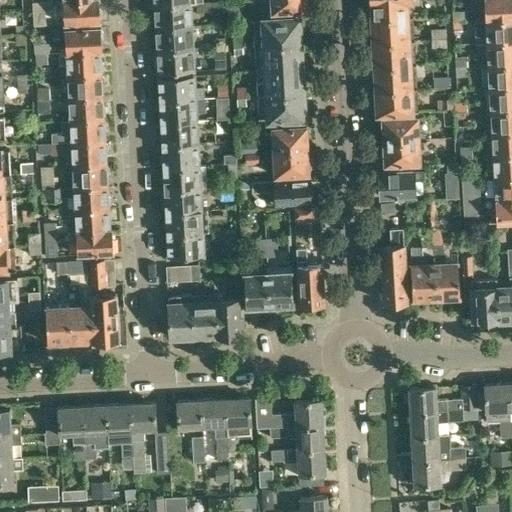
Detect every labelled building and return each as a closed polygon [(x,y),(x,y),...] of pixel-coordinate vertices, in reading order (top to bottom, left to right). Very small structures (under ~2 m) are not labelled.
[(99,0),(67,0),(64,0),(65,23),(101,21),(99,0)] [(197,0),(198,11),(211,10),(210,0),(197,0)] [(304,0),(272,0),(273,11),(305,9),(304,0)] [(370,0),(371,17),(408,15),(407,1),(412,0),(370,0)] [(511,0),(484,0),(485,18),(511,17),(511,0)] [(46,24),(45,1),(32,2),(34,25),(46,24)] [(190,2),(155,3),(156,26),(192,24),(190,2)] [(229,17),(239,17),(239,5),(229,5),(229,17)] [(452,11),(452,20),(465,19),(464,10),(452,11)] [(408,15),(371,17),(373,40),(409,39),(408,15)] [(255,19),(257,44),(300,42),(299,17),(273,18),(255,19)] [(511,17),(485,18),(487,41),(511,40),(511,17)] [(24,23),(12,24),(13,33),(15,33),(15,34),(25,34),(24,23)] [(192,24),(156,26),(157,48),(193,46),(192,24)] [(66,29),(67,53),(101,50),(103,50),(102,27),(66,29)] [(431,28),(431,37),(446,37),(446,28),(431,28)] [(25,34),(15,34),(16,42),(26,42),(25,34)] [(215,36),(215,45),(224,45),(224,35),(215,36)] [(242,36),(233,36),(234,46),(243,45),(242,36)] [(446,37),(431,37),(431,48),(447,47),(446,37)] [(374,62),(374,65),(410,63),(409,39),(373,40),(373,51),(371,53),(371,60),(374,62)] [(511,40),(487,41),(488,64),(511,63),(511,40)] [(34,42),(34,53),(36,53),(36,55),(50,54),(49,42),(34,42)] [(300,42),(257,44),(258,70),(302,67),(300,42)] [(243,45),(234,46),(234,55),(243,55),(243,45)] [(193,46),(157,48),(158,55),(159,71),(194,69),(193,46)] [(101,50),(67,53),(68,76),(102,74),(101,50)] [(50,54),(36,55),(36,63),(48,62),(47,54),(50,54)] [(455,56),(455,66),(467,65),(467,55),(455,56)] [(410,63),(374,65),(375,88),(412,86),(410,63)] [(511,63),(488,64),(489,87),(511,85),(511,63)] [(467,65),(455,66),(456,76),(468,75),(467,65)] [(302,67),(258,70),(260,95),(303,92),(302,67)] [(27,73),(9,74),(10,84),(27,83),(27,73)] [(102,74),(68,76),(69,97),(103,95),(102,74)] [(160,92),(160,99),(204,96),(204,86),(195,87),(195,74),(159,76),(160,92)] [(433,76),(434,86),(448,86),(448,75),(433,76)] [(27,83),(10,84),(18,84),(18,92),(28,91),(27,83)] [(218,93),(228,93),(227,83),(218,83),(218,93)] [(511,85),(489,87),(490,109),(511,108),(511,85)] [(412,86),(375,88),(377,113),(413,111),(412,86)] [(37,88),(38,99),(50,98),(49,87),(37,88)] [(245,87),(236,87),(237,96),(246,96),(245,87)] [(303,92),(260,95),(261,120),(273,119),(305,117),(303,92)] [(103,95),(69,97),(71,120),(105,118),(103,95)] [(225,95),(215,96),(215,109),(229,108),(228,96),(225,96),(225,95)] [(204,96),(160,99),(161,120),(197,119),(197,111),(205,111),(204,96)] [(246,96),(237,96),(237,105),(246,105),(246,96)] [(450,106),(450,96),(441,97),(442,106),(450,106)] [(50,98),(38,99),(38,113),(51,112),(50,98)] [(454,111),(456,111),(466,111),(466,100),(454,101),(454,111)] [(511,108),(490,109),(491,132),(511,130),(511,108)] [(384,117),(385,140),(418,138),(417,115),(384,117)] [(105,118),(71,120),(72,142),(106,140),(105,118)] [(197,119),(161,120),(163,142),(198,140),(197,119)] [(274,126),(275,151),(308,149),(307,124),(274,126)] [(511,130),(491,132),(492,153),(511,152),(511,130)] [(418,138),(385,140),(386,162),(419,161),(418,138)] [(106,140),(72,142),(73,165),(107,163),(106,140)] [(198,140),(163,142),(164,165),(199,163),(198,140)] [(242,152),(245,152),(258,152),(258,142),(241,142),(242,152)] [(51,152),(51,143),(38,144),(38,153),(51,152)] [(459,146),(460,155),(472,154),(471,145),(459,146)] [(308,149),(275,151),(276,174),(310,172),(308,149)] [(226,162),(235,162),(235,152),(223,153),(223,162),(226,162)] [(259,163),(258,152),(245,152),(246,163),(259,163)] [(511,152),(492,153),(494,176),(511,175),(511,152)] [(472,154),(460,155),(460,166),(473,166),(472,154)] [(447,170),(457,170),(457,160),(455,160),(446,161),(447,170)] [(21,162),(21,172),(34,171),(33,161),(21,162)] [(107,163),(73,165),(74,186),(108,185),(107,163)] [(199,163),(164,165),(165,187),(201,185),(201,187),(207,187),(207,175),(200,175),(199,163)] [(424,168),(408,169),(380,170),(381,196),(416,194),(415,179),(425,178),(424,168)] [(34,171),(21,172),(22,183),(34,183),(34,171)] [(511,175),(494,176),(495,198),(511,197),(511,175)] [(41,178),(42,188),(54,187),(53,177),(41,178)] [(310,177),(276,179),(261,180),(262,189),(277,188),(277,202),(293,202),(311,201),(310,177)] [(108,185),(74,186),(75,209),(109,207),(109,190),(108,185)] [(201,185),(165,187),(166,210),(202,208),(201,187),(201,185)] [(234,196),(233,185),(224,185),(225,196),(234,196)] [(42,201),(61,201),(60,187),(54,187),(42,188),(42,198),(42,201)] [(462,191),(462,200),(474,200),(474,190),(462,191)] [(511,197),(495,198),(496,222),(511,221),(511,197)] [(474,200),(462,200),(463,212),(475,211),(474,200)] [(314,205),(294,206),(294,219),(314,218),(314,205)] [(68,231),(111,229),(109,207),(75,209),(77,231),(68,231)] [(202,208),(166,210),(167,232),(203,230),(203,231),(209,231),(208,208),(202,208)] [(23,220),(36,220),(36,209),(23,209),(23,220)] [(44,222),(44,233),(56,232),(56,221),(44,222)] [(391,242),(381,243),(384,300),(407,299),(404,247),(404,242),(403,225),(390,226),(391,242)] [(410,246),(410,262),(412,296),(437,295),(433,244),(432,227),(421,228),(422,246),(410,246)] [(441,227),(432,227),(433,244),(442,243),(441,227)] [(111,229),(68,231),(69,242),(77,241),(78,254),(113,252),(112,229),(111,229)] [(226,230),(227,252),(237,251),(236,229),(226,230)] [(203,230),(167,232),(169,256),(199,254),(204,254),(203,231),(203,230)] [(56,232),(44,233),(45,256),(57,256),(56,232)] [(28,233),(29,244),(41,244),(41,233),(28,233)] [(277,256),(276,239),(265,239),(266,256),(277,256)] [(442,243),(433,244),(437,295),(460,294),(459,260),(443,260),(442,243)] [(41,244),(29,244),(29,254),(41,254),(41,244)] [(7,245),(0,245),(0,268),(12,268),(11,245),(7,245)] [(510,285),(498,285),(499,319),(511,318),(511,247),(507,248),(509,276),(510,285)] [(462,255),(462,273),(471,273),(473,273),(472,259),(472,255),(462,255)] [(106,258),(90,259),(91,272),(92,284),(92,285),(106,285),(115,285),(114,258),(106,258)] [(299,258),(299,264),(301,294),(301,302),(324,301),(322,263),(308,263),(308,258),(299,258)] [(91,272),(90,259),(78,260),(79,272),(91,272)] [(68,272),(67,260),(56,261),(57,273),(68,272)] [(191,264),(190,264),(169,265),(170,281),(192,280),(191,264)] [(199,264),(191,264),(192,280),(200,279),(199,264)] [(293,269),(268,270),(271,304),(294,303),(293,269)] [(271,304),(268,270),(246,271),(247,305),(271,304)] [(0,276),(0,300),(11,300),(11,291),(19,290),(18,276),(13,276),(0,276)] [(471,278),(472,287),(474,321),(499,319),(498,285),(497,276),(471,278)] [(216,293),(218,334),(243,333),(241,297),(225,298),(225,293),(224,277),(214,277),(215,293),(216,293)] [(81,305),(70,305),(72,340),(88,339),(96,338),(94,304),(93,304),(92,293),(92,285),(92,284),(80,285),(81,305)] [(28,291),(29,299),(40,298),(40,291),(28,291)] [(116,292),(92,293),(93,304),(94,304),(96,338),(96,341),(100,341),(119,340),(116,292)] [(216,293),(215,293),(192,294),(195,335),(218,334),(216,293)] [(169,295),(169,301),(171,336),(195,335),(192,294),(188,294),(169,295)] [(40,298),(29,299),(29,309),(41,308),(40,298)] [(11,300),(0,300),(0,325),(16,324),(16,310),(12,310),(11,300)] [(49,323),(47,323),(47,332),(49,332),(50,341),(72,340),(70,305),(48,306),(49,323)] [(47,332),(47,323),(34,324),(34,332),(47,332)] [(16,324),(0,325),(0,353),(10,353),(10,351),(22,350),(21,325),(17,325),(16,324)] [(484,396),(485,411),(485,421),(499,420),(500,435),(510,435),(508,382),(483,384),(484,396)] [(409,387),(410,413),(477,408),(477,397),(476,384),(461,385),(461,398),(437,399),(436,386),(409,387)] [(251,396),(226,397),(229,450),(239,450),(238,434),(253,434),(251,396)] [(226,397),(202,398),(203,426),(215,425),(216,436),(217,458),(227,458),(228,458),(228,450),(229,450),(226,397)] [(256,397),(257,426),(324,422),(322,398),(303,399),(295,400),(296,412),(271,414),(270,401),(270,397),(256,397)] [(203,426),(202,398),(178,400),(178,410),(179,427),(203,426)] [(156,401),(131,402),(132,429),(132,439),(134,471),(146,470),(143,439),(144,439),(144,429),(157,428),(156,401)] [(131,402),(108,404),(109,431),(132,429),(131,402)] [(108,404),(83,405),(84,432),(86,458),(96,457),(96,441),(95,431),(109,431),(108,404)] [(83,405),(58,406),(59,430),(59,433),(74,432),(74,442),(73,442),(74,458),(86,458),(84,432),(83,405)] [(45,407),(46,431),(59,430),(58,406),(45,407)] [(477,408),(410,413),(411,436),(438,434),(438,421),(463,419),(478,418),(477,408)] [(0,433),(21,433),(20,422),(10,423),(10,409),(0,409),(0,433)] [(324,422),(257,426),(257,428),(270,427),(271,439),(297,437),(298,447),(298,448),(325,446),(324,427),(324,422)] [(59,430),(46,431),(47,443),(49,443),(60,443),(59,433),(59,430)] [(155,432),(158,471),(169,471),(167,431),(157,432),(155,432)] [(21,433),(0,433),(0,458),(23,457),(23,456),(12,456),(11,444),(21,443),(21,433)] [(438,434),(411,436),(413,460),(465,457),(464,446),(450,447),(449,433),(438,434)] [(194,461),(205,460),(203,435),(192,436),(194,461)] [(134,471),(132,439),(121,440),(122,456),(133,455),(134,471)] [(272,460),(288,459),(299,458),(300,484),(324,483),(324,471),(326,471),(325,446),(298,448),(298,447),(271,449),(272,460)] [(492,467),(511,465),(511,459),(511,450),(491,451),(492,467)] [(23,457),(0,458),(0,482),(13,481),(13,469),(23,468),(23,457)] [(465,457),(413,460),(413,467),(414,485),(441,483),(440,469),(466,468),(465,457)] [(227,466),(217,466),(217,469),(214,469),(215,482),(228,481),(227,466)] [(90,482),(91,497),(111,497),(110,481),(90,482)] [(74,483),(74,498),(87,498),(86,482),(74,483)] [(29,500),(59,498),(58,484),(28,485),(29,500)] [(125,499),(135,498),(135,497),(134,488),(124,489),(125,496),(125,499)] [(275,511),(274,511),(328,511),(328,495),(301,496),(302,510),(291,510),(275,511)] [(164,496),(149,497),(149,511),(165,511),(164,498),(164,496)] [(147,503),(139,499),(135,505),(143,510),(147,503)] [(438,499),(427,499),(428,509),(439,508),(438,499)] [(498,511),(497,502),(486,503),(487,511),(498,511)] [(475,511),(487,511),(486,503),(475,504),(475,511)]
